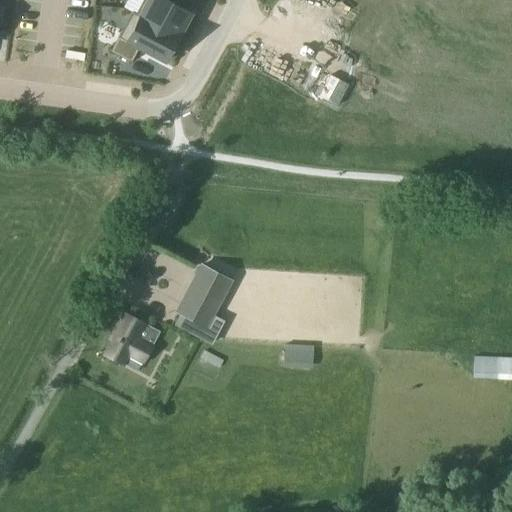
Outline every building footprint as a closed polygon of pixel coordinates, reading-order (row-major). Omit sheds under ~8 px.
[(142,0),(135,14),(134,15),(177,37),(190,13),(168,1),(168,0),(142,0)] [(131,11),(110,51),(130,62),(138,47),(164,61),(177,37),(134,15),(135,14),(131,11)] [(383,104),(391,14),(370,12),(362,102),(383,104)] [(419,78),(417,96),(440,99),(442,80),(419,78)] [(511,133),(511,92),(458,86),(455,106),(464,107),(462,127),(489,130),(489,131),(511,133)] [(325,114),(320,157),(381,165),(386,121),(325,114)] [(462,133),(408,131),(407,157),(461,159),(462,133)] [(153,205),(147,220),(158,224),(164,209),(153,205)] [(198,270),(170,322),(194,334),(221,283),(220,282),(198,270)] [(127,353),(143,361),(157,334),(141,327),(144,323),(123,313),(112,334),(114,336),(105,353),(122,363),(127,353)] [(314,345),(285,343),(283,366),(312,367),(314,345)] [(498,356),(474,355),(473,371),(497,373),(498,356)]
